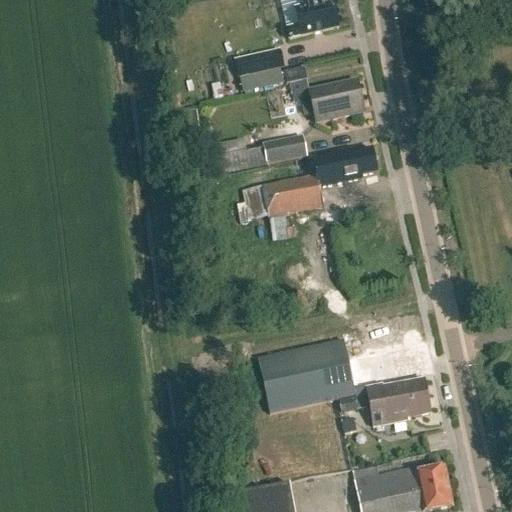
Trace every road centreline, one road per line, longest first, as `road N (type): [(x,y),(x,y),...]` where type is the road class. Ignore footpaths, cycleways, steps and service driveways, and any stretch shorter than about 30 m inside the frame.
road 1 (tertiary): [(489,511),(383,0)]
road 2 (track): [(182,345),(420,306)]
